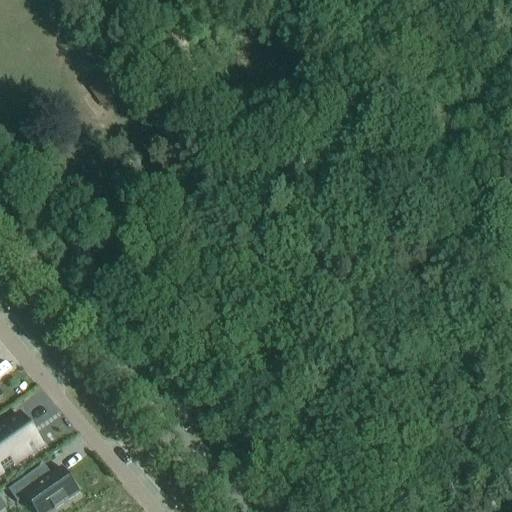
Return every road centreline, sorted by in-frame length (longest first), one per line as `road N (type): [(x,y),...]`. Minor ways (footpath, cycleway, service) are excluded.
road 1 (tertiary): [(240,511),(0,227)]
road 2 (residential): [(0,329),(153,511)]
